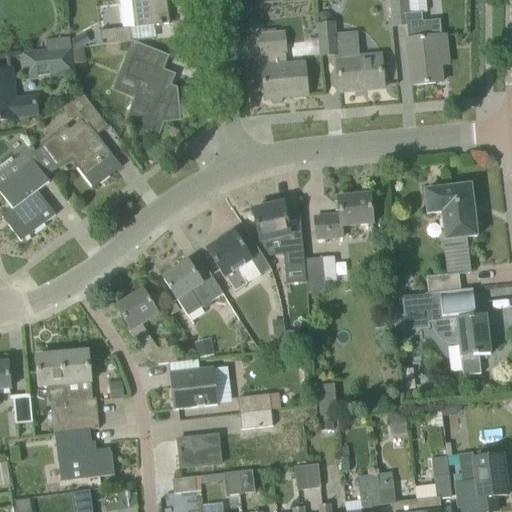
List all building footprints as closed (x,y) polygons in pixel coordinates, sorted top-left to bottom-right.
[(166,0),(121,0),(122,1),(119,1),(123,30),(101,32),(103,45),(132,42),(130,30),(169,25),(166,0)] [(406,27),(407,41),(412,86),(442,84),(439,55),(447,54),(445,37),(423,39),(421,14),(427,14),(425,0),(389,0),(392,28),(406,27)] [(320,59),(336,57),(339,93),(384,89),(381,57),(360,59),(357,33),(337,35),(335,22),(316,24),(320,59)] [(71,41),(71,50),(79,50),(91,43),(85,34),(71,41)] [(285,34),(279,35),(259,37),(265,100),(269,100),(272,104),(281,103),(283,99),(307,96),(304,65),(286,67),(285,54),(287,54),(285,34)] [(46,41),(47,53),(71,50),(71,41),(70,39),(46,41)] [(112,92),(134,102),(125,125),(157,138),(164,123),(180,121),(177,96),(167,92),(174,76),(162,71),(168,57),(132,43),(112,92)] [(47,53),(47,54),(25,56),(27,80),(69,77),(69,76),(73,75),(71,50),(47,53)] [(0,122),(17,121),(17,119),(37,117),(35,100),(15,102),(11,71),(0,72),(0,122)] [(32,148),(32,149),(38,162),(49,176),(72,159),(94,187),(118,168),(94,137),(106,127),(84,98),(62,109),(72,122),(77,118),(80,123),(69,131),(66,127),(39,147),(41,149),(35,153),(32,148)] [(45,179),(49,176),(38,162),(32,149),(0,172),(0,193),(18,218),(8,226),(21,243),(55,216),(37,193),(49,184),(45,179)] [(446,242),(465,239),(477,238),(471,186),(424,192),(427,218),(443,216),(446,242)] [(341,228),(373,225),(370,196),(338,199),(339,216),(314,219),(316,240),(342,238),(341,228)] [(302,234),(290,235),(283,205),(253,212),(260,243),(282,238),(284,269),(304,267),(304,262),(302,234)] [(251,240),(242,246),(234,233),(207,251),(225,280),(227,279),(236,293),(270,270),(251,240)] [(304,262),(304,267),(306,295),(325,294),(322,261),(304,262)] [(212,277),(201,283),(188,263),(163,279),(187,317),(201,308),(223,294),(212,277)] [(460,293),(460,292),(458,275),(426,278),(428,297),(441,295),(460,293)] [(433,332),(439,340),(451,346),(459,346),(463,377),(481,375),(479,357),(490,355),(485,316),(471,318),(470,315),(475,315),(472,290),(460,292),(460,293),(441,295),(442,308),(427,310),(429,325),(432,324),(433,332)] [(139,347),(151,339),(141,325),(157,315),(143,292),(117,309),(131,331),(129,332),(139,347)] [(404,317),(402,297),(391,298),(393,318),(404,317)] [(284,335),(283,322),(272,323),(274,336),(284,335)] [(288,351),(310,349),(309,333),(287,335),(288,351)] [(209,340),(195,344),(199,360),(213,356),(209,340)] [(157,350),(151,351),(153,366),(170,364),(177,364),(175,348),(167,349),(157,350)] [(49,389),(54,435),(90,431),(99,430),(97,414),(68,418),(62,354),(59,354),(59,352),(47,353),(47,357),(36,358),(39,390),(49,389)] [(68,418),(97,414),(96,400),(89,401),(88,384),(89,384),(88,353),(62,354),(68,418)] [(0,390),(10,390),(8,365),(5,365),(5,362),(0,362),(0,390)] [(218,406),(214,369),(170,374),(174,411),(218,406)] [(108,384),(109,400),(123,399),(122,383),(108,384)] [(271,411),(269,396),(239,400),(241,414),(271,411)] [(13,398),(16,426),(32,424),(29,397),(13,398)] [(337,420),(336,401),(318,403),(320,421),(337,420)] [(441,409),(442,417),(457,416),(462,409),(461,403),(441,405),(441,409)] [(271,411),(241,414),(243,431),(273,427),(271,411)] [(390,429),(407,427),(405,414),(389,415),(390,429)] [(213,417),(214,434),(240,432),(239,416),(213,417)] [(321,432),(334,431),(333,421),(320,423),(321,432)] [(54,435),(57,465),(60,483),(114,476),(111,453),(97,455),(95,443),(91,444),(90,431),(54,435)] [(217,436),(197,439),(177,441),(180,470),(221,465),(217,436)] [(459,511),(496,511),(495,498),(507,496),(503,457),(473,460),(472,455),(459,456),(462,484),(456,484),(459,511)] [(349,472),(348,457),(341,458),(343,473),(349,472)] [(416,502),(415,502),(416,511),(441,511),(440,500),(451,499),(449,476),(447,458),(431,460),(433,478),(434,486),(436,500),(416,502)] [(319,466),(307,467),(310,491),(321,490),(319,466)] [(295,468),(297,479),(298,492),(310,491),(307,467),(295,468)] [(238,473),(241,495),(255,494),(252,471),(238,473)] [(227,497),(241,495),(238,473),(224,475),(225,481),(225,482),(227,497)] [(416,511),(415,502),(396,504),(392,475),(377,476),(381,507),(392,506),(392,511),(416,511)] [(357,479),(360,501),(361,511),(372,511),(372,508),(381,507),(377,476),(357,479)] [(197,492),(195,478),(172,481),(174,495),(197,492)] [(92,511),(89,491),(71,494),(73,511),(92,511)]
